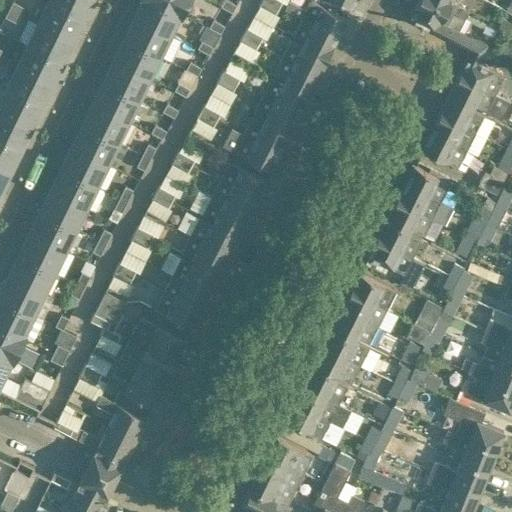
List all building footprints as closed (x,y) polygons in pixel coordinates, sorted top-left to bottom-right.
[(82,17),(90,0),(49,0),(49,1),(82,17)] [(179,13),(180,12),(155,0),(143,0),(135,17),(168,33),(178,12),(179,13)] [(155,0),(180,12),(180,11),(179,11),(182,5),(183,5),(184,4),(182,4),(184,0),(155,0)] [(223,0),(221,5),(232,11),(236,4),(229,0),(223,0)] [(279,7),(266,0),(261,0),(258,5),(259,6),(259,5),(275,14),(279,7)] [(289,0),(288,0),(284,8),(301,16),(300,18),(338,37),(347,18),(329,9),(322,6),(311,0),(309,0),(306,8),(289,0)] [(426,0),(417,0),(408,18),(419,24),(419,25),(421,26),(422,24),(470,48),(480,53),(486,42),(461,30),(460,29),(464,19),(426,0)] [(426,0),(464,19),(467,14),(469,9),(451,1),(451,0),(426,0)] [(13,1),(9,8),(20,14),(24,7),(13,1)] [(71,39),(82,17),(49,1),(38,23),(71,39)] [(16,22),(20,14),(9,8),(5,16),(16,22)] [(168,33),(135,17),(125,38),(158,54),(168,33)] [(290,38),(281,56),(318,75),(328,57),(329,53),(338,37),(300,18),(292,35),(304,41),(303,44),(290,38)] [(511,22),(502,18),(496,30),(507,35),(511,25),(511,22)] [(213,19),(209,26),(220,32),(224,25),(213,19)] [(61,60),(71,39),(38,23),(28,44),(61,60)] [(247,25),(243,33),(259,42),(263,35),(247,26),(248,26),(247,25)] [(259,42),(243,33),(239,40),(239,41),(240,40),(255,49),(259,42)] [(158,54),(125,38),(114,60),(147,76),(158,54)] [(197,47),(208,53),(213,46),(201,40),(197,47)] [(505,61),(511,47),(511,45),(503,41),(495,56),(505,61)] [(50,82),(61,60),(28,44),(17,66),(50,82)] [(460,68),(458,74),(495,92),(498,87),(503,76),(491,70),(492,69),(477,61),(480,53),(470,48),(460,68)] [(271,77),(262,94),(299,113),(308,96),(310,92),(318,75),(281,56),(273,74),(284,80),(283,83),(271,77)] [(137,97),(147,76),(114,60),(104,81),(137,97)] [(186,68),(197,74),(201,67),(190,61),(186,68)] [(40,104),(50,82),(17,66),(7,88),(40,104)] [(224,67),(220,75),(236,84),(240,77),(224,68),(224,67)] [(447,95),(438,113),(474,131),(476,127),(483,113),(472,108),(474,105),(501,118),(503,115),(510,100),(495,92),(458,74),(448,92),(447,95)] [(236,84),(220,75),(215,82),(216,83),(216,82),(232,91),(236,84)] [(126,119),(137,97),(104,81),(93,103),(126,119)] [(174,89),(185,95),(189,88),(178,82),(174,89)] [(0,110),(29,125),(40,104),(7,88),(0,101),(0,110)] [(251,115),(243,132),(280,151),(289,134),(290,131),(299,113),(262,94),(253,112),(265,118),(263,121),(251,115)] [(204,102),(200,110),(217,119),(220,112),(205,103),(204,102)] [(116,141),(126,119),(93,103),(83,124),(116,141)] [(162,110),(174,116),(178,109),(166,103),(162,110)] [(0,137),(19,147),(29,125),(0,110),(0,137)] [(217,119),(200,110),(196,117),(197,118),(197,117),(213,126),(217,119)] [(430,128),(429,131),(465,150),(467,147),(474,131),(438,113),(430,128)] [(151,131),(162,137),(166,130),(155,123),(151,131)] [(105,162),(116,141),(83,124),(72,146),(105,162)] [(231,128),(222,145),(245,157),(253,160),(271,169),(280,151),(243,132),(242,133),(231,128)] [(429,131),(420,148),(438,157),(446,161),(457,167),(465,150),(429,131)] [(0,164),(8,168),(19,147),(0,137),(0,164)] [(147,142),(141,154),(150,158),(155,146),(147,142)] [(72,146),(62,168),(94,184),(105,162),(72,146)] [(511,172),(511,149),(506,147),(497,165),(504,168),(503,169),(507,171),(509,172),(508,172),(511,174),(511,172)] [(179,148),(175,156),(191,165),(195,158),(179,149),(179,148)] [(150,158),(141,154),(136,165),(144,169),(150,158)] [(191,165),(175,156),(170,163),(171,164),(171,163),(187,172),(191,165)] [(228,161),(219,179),(256,198),(266,180),(248,171),(240,167),(228,161)] [(496,193),(507,171),(503,169),(504,168),(497,165),(493,163),(489,172),(484,170),(478,183),(496,193)] [(0,185),(8,168),(0,164),(0,185)] [(412,164),(403,182),(440,201),(449,182),(439,177),(430,173),(412,164)] [(62,168),(51,189),(84,205),(94,184),(62,168)] [(219,179),(209,198),(247,217),(256,198),(219,179)] [(403,182),(394,200),(431,219),(442,224),(442,223),(450,206),(440,201),(403,182)] [(159,183),(155,191),(171,200),(175,193),(160,184),(159,183)] [(124,185),(119,196),(127,200),(133,189),(124,185)] [(511,195),(511,187),(506,185),(497,202),(506,207),(511,195)] [(73,227),(84,205),(51,189),(40,211),(73,227)] [(171,200),(155,191),(151,199),(152,199),(152,198),(168,207),(171,200)] [(122,211),(127,200),(119,196),(113,207),(122,211)] [(198,216),(189,233),(227,252),(231,243),(234,243),(236,239),(235,236),(237,237),(237,236),(239,233),(247,217),(209,198),(201,213),(213,220),(212,223),(198,216)] [(385,219),(376,237),(413,255),(422,238),(411,232),(413,229),(424,235),(431,219),(394,200),(386,216),(385,219)] [(505,208),(506,207),(497,202),(493,211),(487,223),(496,228),(502,216),(505,208)] [(487,223),(493,211),(482,206),(476,217),(487,223)] [(63,248),(73,227),(40,211),(30,232),(63,248)] [(481,234),(487,223),(476,217),(470,229),(481,234)] [(487,246),(496,228),(487,223),(481,234),(477,241),(487,246)] [(138,224),(134,232),(150,240),(154,233),(138,225),(138,224)] [(103,228),(97,239),(106,243),(111,232),(103,228)] [(63,248),(30,232),(19,254),(52,270),(63,248)] [(150,240),(134,232),(130,239),(131,240),(131,239),(147,247),(150,240)] [(464,232),(455,250),(466,255),(475,237),(464,232)] [(181,255),(173,271),(210,290),(218,274),(220,270),(218,269),(218,268),(221,268),(223,264),(222,261),(227,252),(189,233),(180,251),(195,258),(193,261),(181,255)] [(376,237),(366,255),(384,264),(393,268),(403,274),(413,255),(376,237)] [(106,243),(97,239),(92,250),(100,254),(106,243)] [(42,292),(52,270),(19,254),(9,275),(42,292)] [(120,260),(116,268),(132,276),(136,269),(120,261),(120,260)] [(470,261),(467,269),(507,285),(511,287),(511,276),(510,277),(470,261)] [(463,269),(464,270),(465,267),(454,262),(448,274),(458,279),(463,269)] [(132,276),(116,268),(112,275),(112,276),(113,275),(129,283),(132,276)] [(458,279),(452,291),(463,295),(473,274),(464,270),(463,269),(458,279)] [(82,271),(76,282),(84,286),(90,275),(82,271)] [(173,271),(163,290),(200,308),(210,290),(173,271)] [(358,272),(349,290),(385,309),(395,290),(385,285),(376,281),(358,272)] [(452,291),(458,279),(448,274),(442,286),(452,290),(452,291)] [(0,297),(31,313),(42,292),(9,275),(0,293),(0,297)] [(78,297),(84,286),(76,282),(71,293),(78,297)] [(511,314),(493,307),(486,324),(511,334),(511,287),(507,285),(504,293),(511,296),(511,315),(511,316),(511,315),(511,314)] [(163,290),(154,308),(166,314),(186,324),(191,327),(200,308),(163,290)] [(349,290),(339,309),(376,327),(385,309),(349,290)] [(452,290),(444,306),(455,311),(463,295),(452,291),(452,290)] [(127,303),(121,300),(105,292),(105,291),(94,312),(94,311),(89,320),(90,320),(91,320),(103,326),(107,328),(112,330),(127,303)] [(0,324),(21,335),(31,313),(0,297),(0,324)] [(436,324),(432,330),(443,336),(455,311),(444,306),(438,319),(436,324)] [(327,337),(323,346),(359,365),(368,347),(356,341),(358,338),(368,343),(376,327),(339,309),(331,325),(330,328),(329,329),(331,330),(328,331),(326,335),(327,337)] [(55,324),(63,329),(68,317),(60,313),(55,324)] [(436,324),(417,314),(413,322),(421,326),(432,332),(432,330),(436,324)] [(185,339),(180,336),(140,316),(129,338),(146,347),(174,361),(185,339)] [(425,344),(432,332),(421,326),(413,322),(407,335),(425,344)] [(22,336),(22,335),(0,324),(0,351),(11,357),(12,356),(11,356),(13,350),(15,350),(15,349),(14,349),(17,343),(18,343),(19,342),(18,341),(20,335),(22,336)] [(472,359),(468,370),(476,373),(490,379),(511,387),(511,334),(486,324),(480,340),(487,343),(484,350),(498,356),(499,356),(499,357),(498,360),(498,361),(482,354),(479,362),(472,359)] [(112,330),(107,328),(103,326),(99,333),(100,334),(100,333),(116,341),(120,334),(112,330)] [(433,355),(443,336),(432,330),(432,332),(425,344),(422,350),(433,355)] [(410,364),(420,345),(410,340),(400,359),(410,364)] [(17,358),(33,366),(41,351),(24,343),(17,358)] [(57,343),(54,351),(65,356),(69,349),(57,343)] [(312,363),(302,382),(339,401),(347,385),(337,380),(338,376),(350,382),(359,365),(323,346),(318,355),(315,356),(313,360),(314,362),(314,363),(312,362),(312,363)] [(163,383),(174,361),(146,347),(140,360),(123,351),(118,361),(134,369),(134,368),(163,383)] [(11,357),(0,351),(0,377),(10,357),(11,357)] [(61,364),(65,356),(54,351),(50,358),(61,364)] [(85,362),(81,369),(98,378),(102,371),(86,362),(85,362)] [(427,372),(429,369),(415,363),(413,369),(408,378),(417,383),(435,390),(440,378),(427,372)] [(404,386),(408,378),(413,369),(402,364),(394,380),(404,386)] [(152,405),(162,385),(163,383),(134,368),(134,369),(135,369),(129,382),(112,373),(107,382),(120,389),(140,399),(152,405)] [(98,378),(81,369),(77,377),(78,377),(94,385),(98,378)] [(465,377),(460,389),(483,398),(491,401),(509,409),(511,401),(511,387),(490,379),(476,373),(473,380),(465,377)] [(43,401),(49,388),(24,376),(18,389),(43,401)] [(399,395),(410,400),(417,383),(408,378),(404,386),(399,395)] [(394,380),(388,393),(398,397),(399,395),(404,386),(394,380)] [(302,382),(293,401),(330,420),(342,426),(351,409),(338,402),(339,401),(302,382)] [(134,411),(140,399),(120,389),(114,399),(101,393),(96,404),(113,412),(106,425),(135,439),(146,417),(134,411)] [(449,396),(442,413),(460,420),(455,431),(446,428),(445,430),(495,450),(503,430),(477,420),(482,409),(463,402),(449,396)] [(372,412),(383,418),(389,406),(378,400),(372,412)] [(293,401),(284,419),(301,428),(310,432),(321,438),(330,420),(293,401)] [(393,404),(381,427),(392,432),(403,410),(393,404)] [(57,419),(58,418),(57,418),(53,426),(53,427),(54,426),(70,434),(73,427),(57,419)] [(374,441),(380,429),(371,424),(365,436),(374,441)] [(114,479),(135,439),(106,425),(100,437),(82,429),(78,438),(95,447),(94,449),(86,465),(114,479)] [(388,440),(392,432),(381,427),(380,429),(374,441),(371,446),(382,452),(388,440)] [(434,459),(429,471),(479,491),(486,472),(487,469),(495,450),(445,430),(441,439),(459,446),(460,444),(467,447),(462,459),(460,462),(457,470),(450,467),(450,465),(434,459)] [(312,454),(300,448),(275,435),(265,456),(302,474),(312,454)] [(367,454),(371,446),(374,441),(365,436),(356,455),(364,459),(365,459),(367,454)] [(323,444),(322,445),(317,455),(330,461),(335,450),(323,444)] [(373,469),(382,452),(371,446),(367,454),(365,459),(364,459),(362,465),(373,469)] [(339,452),(335,461),(346,467),(351,457),(339,452)] [(302,474),(265,456),(255,476),(292,495),(302,474)] [(324,507),(320,511),(342,511),(348,501),(336,495),(345,479),(350,469),(346,467),(335,461),(323,484),(314,502),(324,507)] [(105,497),(106,495),(114,479),(86,465),(78,481),(65,506),(77,511),(97,511),(104,498),(106,499),(107,498),(105,497)] [(399,479),(373,469),(362,465),(358,476),(395,490),(399,479)] [(66,487),(70,479),(54,471),(54,470),(49,479),(50,479),(66,487)] [(413,511),(469,511),(471,510),(479,491),(429,471),(425,480),(441,487),(442,485),(449,489),(445,499),(444,503),(441,509),(418,500),(413,511)] [(292,495),(255,476),(244,496),(270,509),(272,506),(278,509),(276,511),(287,511),(291,505),(287,504),(292,495)] [(7,489),(3,497),(15,503),(18,495),(7,489)] [(348,501),(342,511),(389,511),(382,508),(380,511),(356,511),(363,499),(352,494),(348,501)] [(402,494),(393,511),(413,511),(410,509),(415,499),(402,494)] [(268,511),(270,509),(244,496),(236,511),(268,511)] [(0,505),(11,511),(15,503),(3,497),(0,503),(0,505)]
